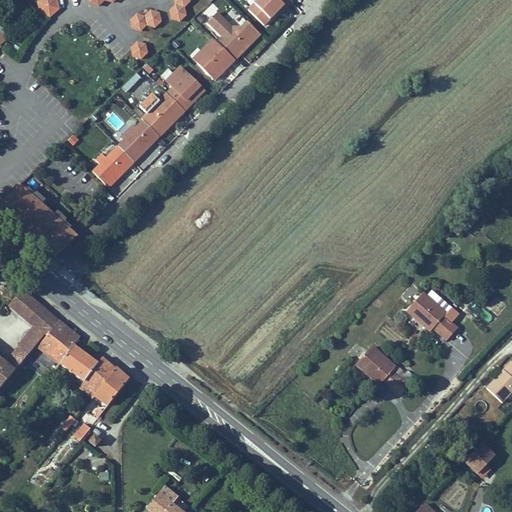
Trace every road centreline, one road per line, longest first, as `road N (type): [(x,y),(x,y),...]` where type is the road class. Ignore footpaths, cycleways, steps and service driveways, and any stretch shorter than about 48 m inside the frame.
road 1 (unclassified): [(326,0),(49,286)]
road 2 (primary): [(49,286),(336,511)]
